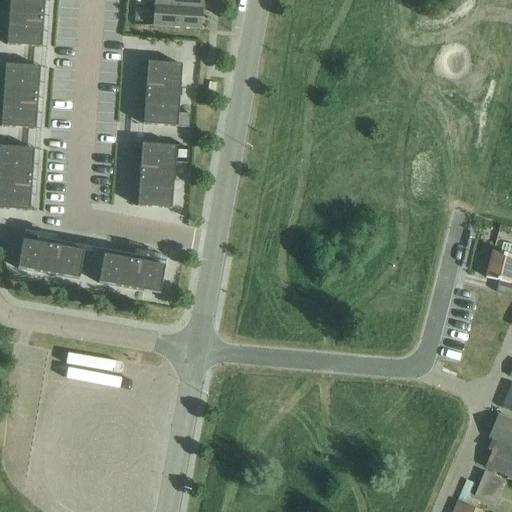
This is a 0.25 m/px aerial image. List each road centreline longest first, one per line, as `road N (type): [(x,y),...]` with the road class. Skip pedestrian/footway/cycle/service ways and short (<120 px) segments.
road 1 (residential): [(422,371),(511,18)]
road 2 (residential): [(196,346),(259,0)]
road 3 (residential): [(422,371),(196,346)]
road 4 (residential): [(196,346),(29,321),(0,306)]
road 5 (residential): [(169,511),(196,346)]
